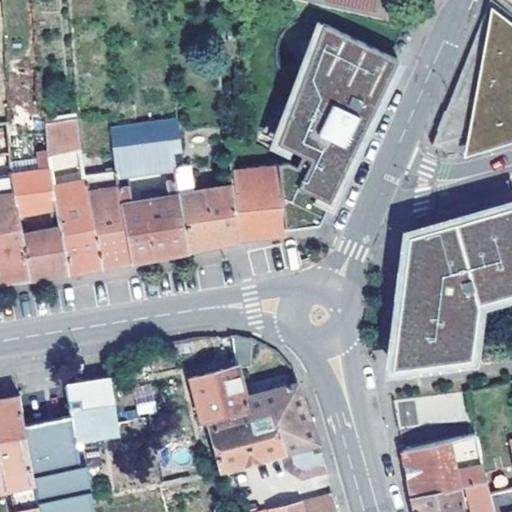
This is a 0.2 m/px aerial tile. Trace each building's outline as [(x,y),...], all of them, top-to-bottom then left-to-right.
[(511,16),(491,0),(490,0),(433,143),(468,132),(511,118),(511,16)] [(414,6),(406,23),(415,28),(423,11),(414,6)] [(233,169),(238,238),(268,231),(320,219),(388,76),(313,40),(267,136),(289,148),(287,153),(278,148),(234,151),(235,153),(232,154),(233,169)] [(48,142),(59,141),(79,137),(79,135),(76,116),(52,120),(52,115),(46,115),(48,142)] [(186,249),(177,191),(175,175),(165,177),(168,194),(131,200),(127,175),(127,168),(173,164),(171,148),(181,146),(178,128),(177,116),(111,124),(113,153),(116,170),(132,259),(159,254),(186,249)] [(511,118),(468,132),(464,154),(511,139),(511,118)] [(9,123),(10,151),(21,150),(20,123),(9,123)] [(81,146),(85,176),(94,174),(89,134),(79,135),(79,137),(81,146)] [(49,152),(60,150),(59,141),(48,142),(48,148),(49,152)] [(60,150),(49,152),(50,163),(57,207),(57,209),(65,208),(76,206),(77,217),(67,219),(59,220),(60,226),(68,271),(83,269),(99,266),(83,176),(85,176),(81,146),(60,150)] [(49,152),(48,148),(38,149),(39,169),(25,171),(12,174),(18,213),(57,207),(50,163),(49,152)] [(0,280),(12,279),(29,277),(22,232),(18,213),(12,174),(11,171),(8,172),(6,157),(0,157),(0,280)] [(12,174),(25,171),(24,160),(11,161),(11,171),(12,174)] [(127,175),(174,170),(173,164),(127,168),(127,175)] [(209,244),(238,238),(233,169),(203,174),(204,187),(177,191),(186,249),(209,244)] [(83,176),(99,266),(114,263),(132,259),(116,170),(94,174),(85,176),(83,176)] [(511,202),(498,206),(409,231),(398,314),(392,362),(470,353),(478,299),(511,288),(511,202)] [(65,208),(57,209),(59,220),(67,219),(65,208)] [(68,271),(60,226),(22,232),(29,277),(48,274),(68,271)] [(236,335),(240,363),(241,366),(252,365),(253,337),(236,335)] [(211,421),(249,415),(246,395),(241,366),(240,363),(194,376),(206,422),(211,421)] [(69,398),(72,416),(76,440),(84,439),(98,437),(97,428),(117,424),(110,379),(94,382),(67,386),(69,398)] [(270,412),(280,451),(283,450),(318,440),(297,381),(246,395),(249,415),(270,412)] [(19,396),(22,410),(31,408),(30,394),(23,395),(19,396)] [(32,500),(40,498),(25,425),(22,410),(19,396),(2,398),(0,398),(0,474),(3,489),(29,485),(32,500)] [(72,416),(69,398),(61,400),(64,417),(72,416)] [(221,464),(222,467),(280,451),(270,412),(249,415),(211,421),(218,452),(214,453),(217,465),(221,464)] [(25,425),(40,498),(42,511),(98,511),(91,468),(89,469),(81,471),(76,440),(72,416),(64,417),(33,423),(25,425)] [(444,425),(447,441),(481,434),(478,418),(444,425)] [(97,428),(98,437),(118,434),(117,424),(97,428)] [(410,482),(413,496),(489,480),(481,434),(447,441),(403,450),(409,475),(410,482)] [(81,471),(89,469),(89,461),(84,439),(76,440),(81,471)] [(318,440),(283,450),(287,463),(302,473),(325,466),(318,440)] [(89,469),(91,468),(104,466),(103,458),(89,461),(89,469)] [(504,510),(511,507),(511,471),(497,475),(504,510)] [(494,511),(489,480),(413,496),(417,511),(494,511)] [(333,511),(338,511),(333,492),(258,511),(333,511)]
